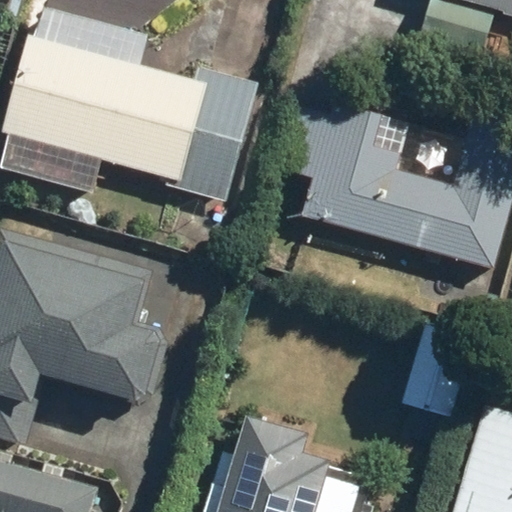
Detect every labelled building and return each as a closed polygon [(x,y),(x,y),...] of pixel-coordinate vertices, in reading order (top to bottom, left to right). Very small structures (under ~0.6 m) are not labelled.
[(511,0),(468,0),(511,12),(511,0)] [(36,33),(8,130),(173,177),(171,185),(231,202),(264,84),(204,67),(201,78),(142,61),(149,36),(51,8),(44,35),(36,33)] [(307,214),(501,268),(511,229),(511,102),(482,94),(457,184),(405,169),(418,121),(341,99),(337,115),(289,101),(270,165),(317,179),(307,214)] [(168,329),(145,323),(159,270),(6,227),(0,246),(0,435),(34,444),(54,372),(76,378),(101,385),(101,387),(148,400),(159,392),(174,337),(168,329)] [(511,511),(511,410),(491,404),(459,511),(511,511)] [(251,412),(222,511),(370,511),(380,478),(338,466),(340,459),(312,451),(317,431),(251,412)] [(103,511),(111,486),(0,455),(0,511),(103,511)]
